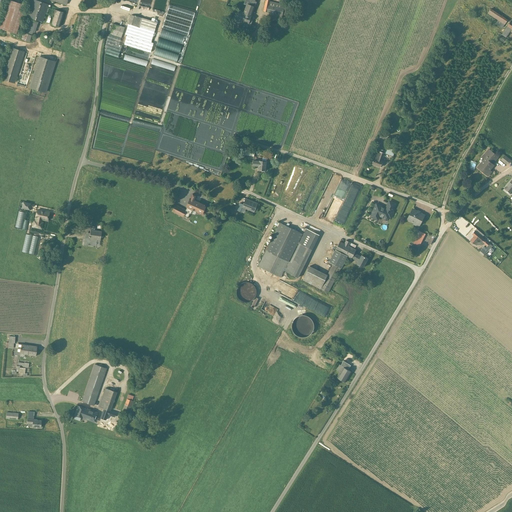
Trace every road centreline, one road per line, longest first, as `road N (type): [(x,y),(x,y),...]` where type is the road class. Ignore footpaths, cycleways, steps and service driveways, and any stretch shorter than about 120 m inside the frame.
road 1 (unclassified): [(61,511),(61,437),(41,371),(110,0)]
road 2 (unclassified): [(441,212),(440,236),(274,511)]
road 3 (unclassified): [(284,155),(441,212)]
road 4 (unclassified): [(441,212),(511,65)]
